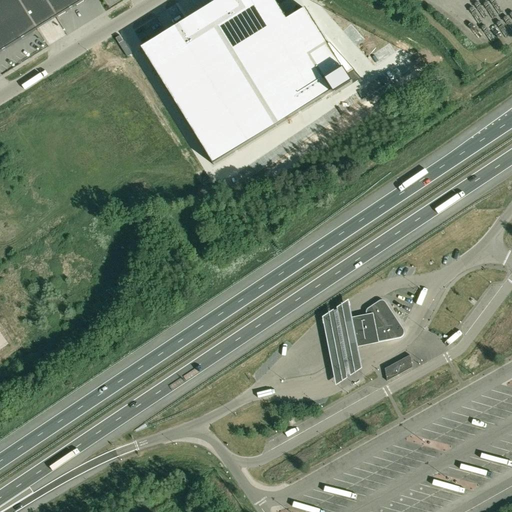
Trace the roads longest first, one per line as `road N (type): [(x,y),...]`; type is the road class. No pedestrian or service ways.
road 1 (motorway): [(511,116),(0,457)]
road 2 (motorway): [(0,498),(511,160)]
road 3 (track): [(335,0),(411,42),(457,91),(511,61)]
road 4 (unclassified): [(0,96),(157,0)]
road 5 (motorway): [(8,511),(136,445)]
